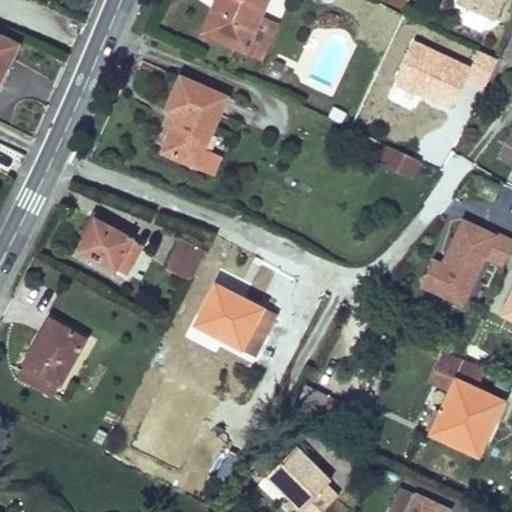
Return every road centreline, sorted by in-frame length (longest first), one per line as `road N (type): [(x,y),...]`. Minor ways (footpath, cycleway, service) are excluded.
road 1 (residential): [(53,153),(350,285)]
road 2 (tertiary): [(118,0),(53,153)]
